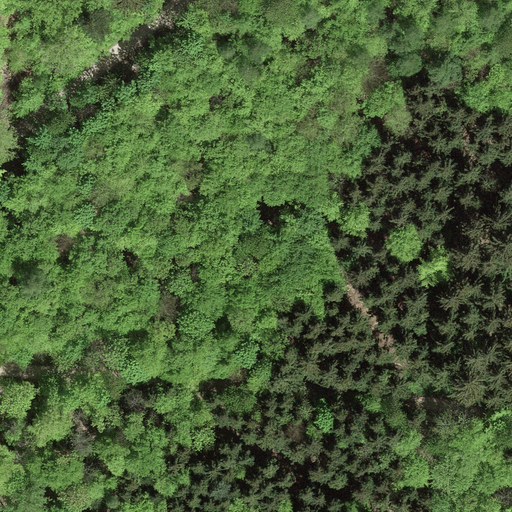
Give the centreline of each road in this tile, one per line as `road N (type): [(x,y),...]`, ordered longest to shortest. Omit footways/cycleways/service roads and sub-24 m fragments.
road 1 (track): [(0,366),(408,400),(511,420)]
road 2 (track): [(188,0),(0,153)]
